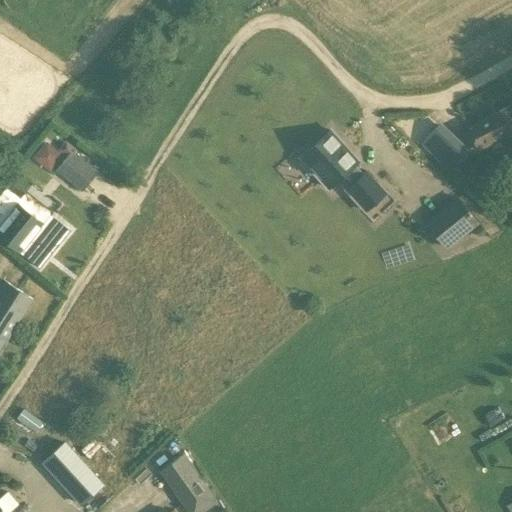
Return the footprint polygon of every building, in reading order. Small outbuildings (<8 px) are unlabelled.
[(476,147),(501,135),(505,144),(510,146),(511,144),(511,103),(466,126),(476,147)] [(141,156),(162,117),(145,108),(124,147),(141,156)] [(440,121),(421,143),(450,171),(469,150),(440,121)] [(312,172),(328,190),(329,189),(344,175),(352,184),(346,190),(365,210),(385,192),(367,172),(364,175),(355,165),(359,162),(337,138),(329,129),(298,157),(301,160),(298,162),(309,175),(312,172)] [(54,170),(81,191),(98,170),(71,149),(54,170)] [(456,195),(423,222),(447,250),(479,223),(456,195)] [(49,214),(41,223),(32,216),(25,226),(18,221),(3,239),(19,251),(38,267),(68,230),(49,214)] [(33,299),(4,280),(0,286),(0,334),(7,339),(33,299)] [(20,407),(13,417),(33,431),(40,421),(20,407)] [(61,445),(43,462),(75,497),(94,479),(61,445)] [(157,471),(186,511),(202,511),(218,501),(183,452),(157,471)]
